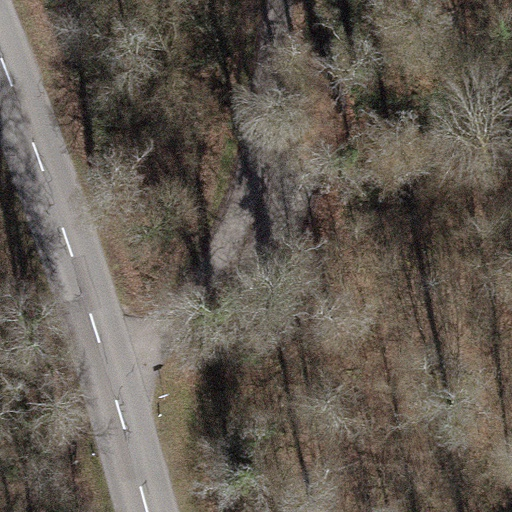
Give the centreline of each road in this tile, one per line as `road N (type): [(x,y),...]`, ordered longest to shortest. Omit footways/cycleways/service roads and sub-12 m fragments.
road 1 (tertiary): [(148,511),(115,388),(0,52)]
road 2 (track): [(282,0),(263,127),(235,233),(186,312),(115,388)]
